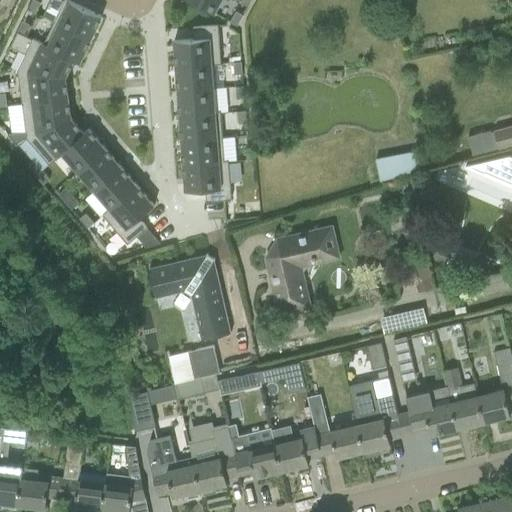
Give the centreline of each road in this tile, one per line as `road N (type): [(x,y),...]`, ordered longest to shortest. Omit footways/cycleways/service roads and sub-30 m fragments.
road 1 (residential): [(138,3),(156,27),(166,180),(189,229)]
road 2 (residential): [(318,511),(511,466)]
